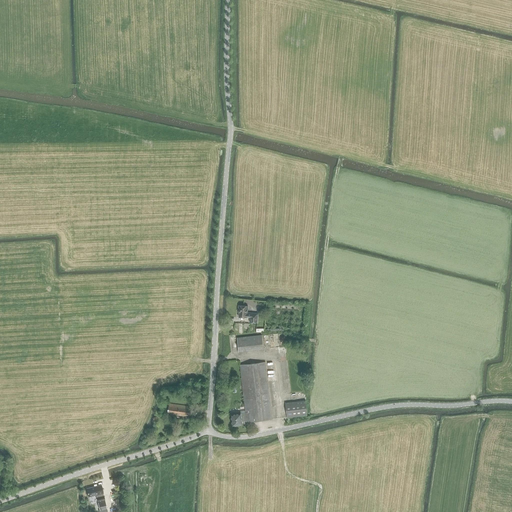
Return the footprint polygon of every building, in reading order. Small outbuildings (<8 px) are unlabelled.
[(247,306),(238,305),(238,310),(239,310),(238,317),(246,317),(249,317),(249,322),(256,322),(257,313),(246,313),(247,306)] [(262,335),(237,338),(238,352),(263,349),(262,335)] [(246,422),(272,419),(265,362),(239,364),(245,412),(230,414),(232,425),(241,424),(241,420),(246,420),(246,422)] [(307,416),(305,400),(285,403),(287,418),(307,416)] [(190,417),(191,407),(169,404),(167,412),(180,414),(180,415),(190,417)] [(104,499),(101,485),(86,488),(88,497),(96,495),(97,501),(104,499)] [(105,501),(98,503),(100,510),(107,509),(105,501)]
